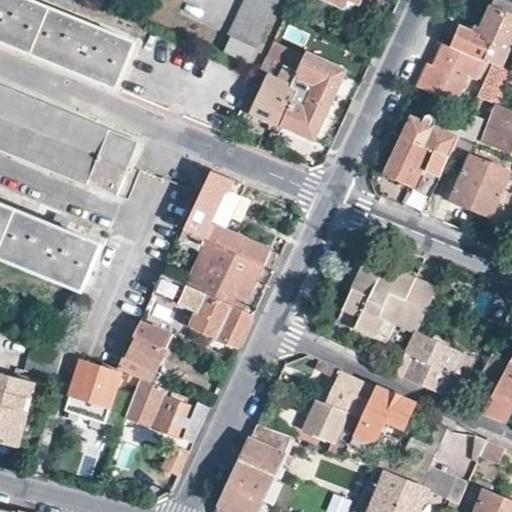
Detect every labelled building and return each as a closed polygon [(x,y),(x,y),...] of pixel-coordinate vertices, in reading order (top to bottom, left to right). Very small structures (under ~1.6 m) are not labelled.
[(31,0),(0,0),(0,36),(88,73),(109,81),(117,85),(135,42),(31,0)] [(243,38),(255,44),(275,0),(244,0),(230,32),(243,38)] [(290,0),(284,14),(300,21),(308,0),(290,0)] [(328,0),(355,12),(360,0),(328,0)] [(511,0),(488,0),(475,30),(457,22),(449,41),(480,54),(499,62),(504,50),(511,30),(511,0)] [(249,57),(255,44),(243,38),(237,52),(249,57)] [(273,38),(265,55),(272,59),(297,70),(306,53),(273,38)] [(472,74),(480,54),(449,41),(442,38),(432,61),(425,59),(424,61),(415,81),(453,99),(464,70),(472,74)] [(298,86),(281,123),(314,139),(347,66),(308,48),(306,53),(297,70),(293,83),(298,86)] [(265,55),(260,65),(259,68),(267,72),(272,59),(265,55)] [(250,109),(281,123),(298,86),(293,83),(297,70),(272,59),(267,72),(260,86),(250,109)] [(0,82),(0,146),(99,189),(115,195),(137,139),(118,131),(0,82)] [(252,82),(242,104),(250,109),(260,86),(252,82)] [(511,106),(495,100),(480,137),(511,150),(511,106)] [(467,108),(460,105),(456,113),(456,116),(462,119),(463,117),(467,108)] [(448,153),(457,133),(435,124),(419,118),(401,111),(395,123),(392,129),(404,134),(448,153)] [(439,115),(428,111),(419,118),(435,124),(439,115)] [(456,116),(456,113),(451,111),(448,115),(440,112),(439,115),(435,124),(457,133),(462,119),(456,116)] [(457,133),(471,139),(477,123),(463,117),(462,119),(457,133)] [(472,148),(474,140),(471,139),(457,133),(448,153),(448,154),(466,162),(453,193),(490,208),(509,163),(472,148)] [(443,166),(448,154),(448,153),(404,134),(386,174),(419,189),(429,167),(433,169),(443,166)] [(223,226),(243,183),(210,170),(183,228),(262,263),(273,268),(280,252),(223,226)] [(51,222),(0,201),(0,255),(9,259),(83,289),(101,243),(63,228),(67,219),(61,217),(55,214),(51,222)] [(262,263),(183,228),(177,241),(203,252),(188,284),(221,298),(225,290),(245,300),(262,263)] [(394,322),(415,332),(435,285),(366,254),(362,262),(356,259),(342,291),(350,294),(336,322),(386,343),(394,322)] [(188,284),(163,272),(154,291),(196,312),(189,326),(236,347),(243,332),(253,312),(221,298),(188,284)] [(507,300),(511,291),(497,284),(493,294),(507,300)] [(170,316),(147,305),(141,318),(164,328),(170,316)] [(164,328),(141,318),(133,335),(136,337),(128,356),(156,369),(173,332),(164,328)] [(398,373),(452,397),(468,357),(415,334),(399,369),(398,373)] [(64,346),(35,335),(24,366),(56,377),(64,346)] [(64,346),(56,377),(73,383),(64,406),(102,421),(120,372),(83,358),(84,354),(64,346)] [(471,405),(483,410),(508,362),(493,354),(481,376),(485,378),(471,405)] [(500,418),(505,420),(511,405),(511,354),(508,362),(483,410),(500,418)] [(361,418),(375,386),(316,360),(312,370),(328,377),(329,372),(336,375),(326,398),(318,395),(315,400),(361,418)] [(0,438),(15,443),(32,381),(0,373),(0,438)] [(198,401),(139,376),(127,411),(143,418),(170,429),(183,435),(198,401)] [(345,458),(375,469),(379,459),(366,452),(382,418),(400,425),(410,402),(392,394),(375,386),(361,418),(358,426),(352,441),(345,458)] [(271,419),(292,427),(299,408),(278,400),(271,419)] [(326,450),(345,458),(352,441),(339,436),(345,421),(358,426),(361,418),(315,400),(303,429),(330,441),(326,450)] [(198,401),(183,435),(193,440),(200,424),(196,422),(199,415),(204,417),(209,406),(198,401)] [(446,428),(429,421),(419,416),(406,443),(414,447),(406,461),(413,464),(426,470),(430,463),(439,442),(446,428)] [(257,511),(291,435),(257,422),(249,439),(240,458),(227,488),(218,508),(218,511),(257,511)] [(452,448),(439,442),(430,463),(442,469),(452,448)] [(163,468),(176,475),(188,451),(173,444),(163,468)] [(375,469),(405,482),(413,464),(406,461),(383,451),(379,459),(375,469)] [(375,469),(352,511),(415,511),(423,496),(436,501),(439,495),(405,482),(375,469)] [(471,511),(511,511),(511,502),(482,489),(471,511)]
